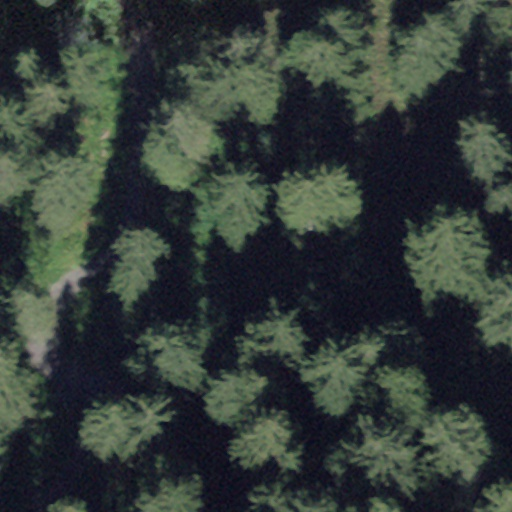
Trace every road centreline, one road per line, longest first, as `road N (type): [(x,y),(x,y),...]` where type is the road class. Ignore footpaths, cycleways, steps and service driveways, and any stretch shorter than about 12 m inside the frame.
road 1 (track): [(0,469),(106,378),(83,277),(136,175)]
road 2 (track): [(307,0),(136,175)]
